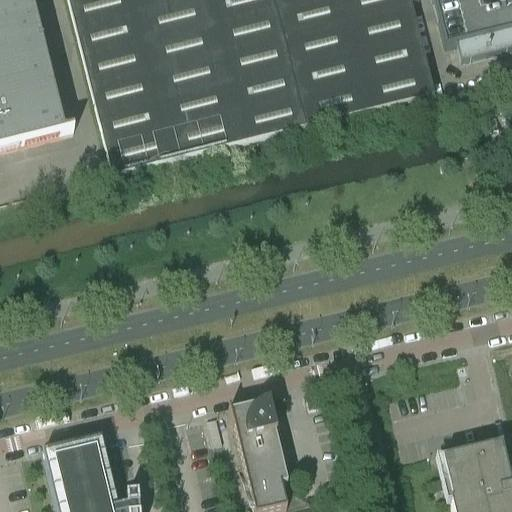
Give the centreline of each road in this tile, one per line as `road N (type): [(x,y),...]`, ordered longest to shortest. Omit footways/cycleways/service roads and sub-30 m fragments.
road 1 (unclassified): [(0,452),(511,330)]
road 2 (secondary): [(0,406),(511,284)]
road 3 (secondary): [(511,237),(0,359)]
